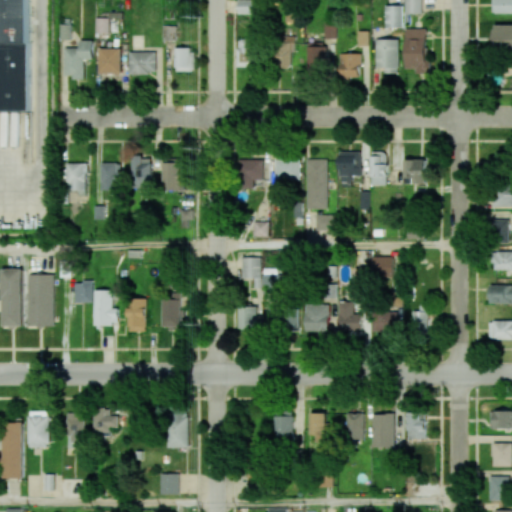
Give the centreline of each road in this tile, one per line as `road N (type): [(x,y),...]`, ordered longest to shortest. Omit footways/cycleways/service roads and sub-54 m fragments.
road 1 (residential): [(214,511),(215,0)]
road 2 (residential): [(457,511),(457,0)]
road 3 (residential): [(0,374),(511,374)]
road 4 (residential): [(57,117),(511,117)]
